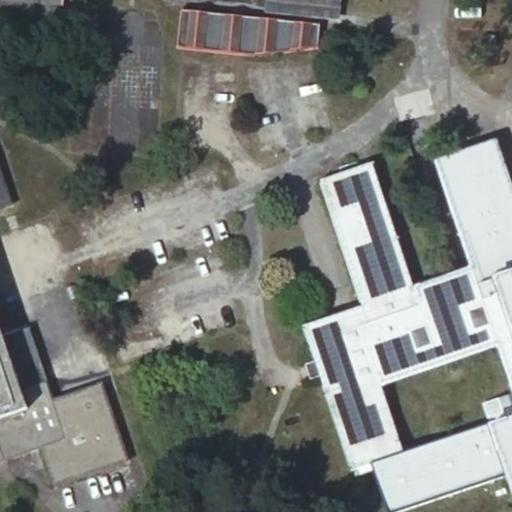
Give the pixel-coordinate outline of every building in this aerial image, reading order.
[(339,7),(270,0),(263,0),(263,13),(338,21),(339,7)] [(320,25),(179,11),(175,46),(256,54),(317,49),(320,25)] [(495,45),(495,35),(485,34),(485,44),(495,45)] [(511,188),(496,141),(433,162),(470,268),(414,288),(372,164),(319,182),(362,307),(302,327),(316,368),(351,470),(372,463),(403,452),(380,387),(498,347),(511,388),(511,418),(490,425),(507,476),(511,490),(511,188)] [(3,337),(0,327),(0,207),(11,204),(0,171),(0,462),(40,448),(53,487),(128,461),(102,383),(52,400),(28,329),(3,337)] [(398,511),(507,476),(490,425),(403,452),(372,463),(388,511),(398,511)]
